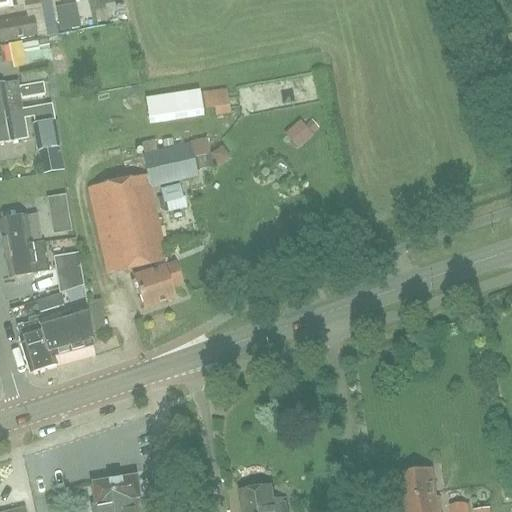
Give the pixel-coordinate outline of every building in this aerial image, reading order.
[(0,0),(0,8),(14,6),(12,0),(0,0)] [(45,18),(57,18),(58,5),(45,5),(45,18)] [(49,21),(50,42),(80,40),(78,10),(59,12),(59,20),(49,21)] [(31,17),(0,22),(0,42),(35,36),(31,17)] [(63,77),(72,76),(70,49),(61,50),(63,77)] [(20,84),(47,79),(43,59),(16,63),(20,84)] [(0,85),(0,113),(20,110),(19,100),(44,96),(42,84),(17,88),(16,83),(2,85),(0,85)] [(214,117),(229,115),(225,90),(148,101),(150,119),(213,109),(214,117)] [(20,110),(0,113),(0,144),(25,140),(20,110)] [(58,147),(53,122),(31,125),(36,152),(41,151),(58,147)] [(58,147),(41,151),(46,173),(62,170),(58,147)] [(151,189),(198,178),(191,148),(146,159),(150,177),(88,192),(109,278),(167,264),(151,189)] [(0,236),(2,250),(30,245),(30,241),(39,239),(35,215),(0,221),(0,236)] [(30,245),(2,250),(8,279),(48,272),(43,243),(30,245)] [(82,287),(77,254),(52,258),(58,295),(82,287)] [(171,288),(183,284),(175,265),(134,280),(145,309),(175,298),(171,288)] [(52,297),(29,304),(32,316),(56,308),(52,297)] [(53,358),(92,347),(85,306),(15,330),(18,339),(17,340),(29,375),(55,366),(53,358)] [(390,505),(399,504),(400,511),(439,511),(438,498),(436,498),(432,470),(398,474),(399,483),(387,484),(390,505)] [(134,511),(133,500),(139,499),(138,497),(135,477),(116,480),(90,484),(93,504),(89,505),(89,511),(134,511)] [(244,492),(239,492),(242,511),(288,511),(286,498),(272,500),(270,487),(267,488),(258,482),(254,482),(250,483),(244,492)]
